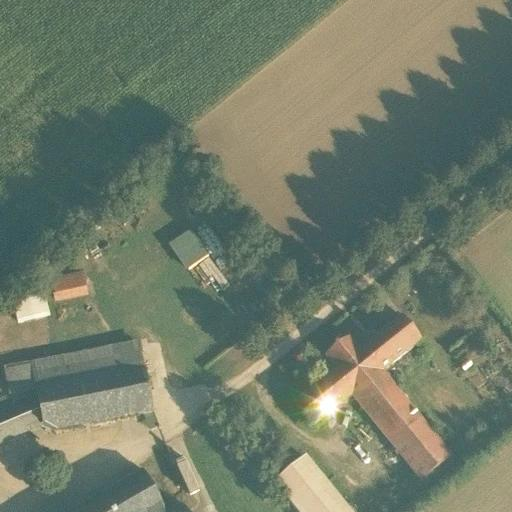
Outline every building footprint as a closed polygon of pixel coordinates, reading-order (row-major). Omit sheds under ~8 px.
[(192,230),(230,284),(245,274),(207,219),(192,230)] [(53,305),(87,298),(82,275),(49,281),(53,305)] [(27,292),(11,296),(17,323),(19,322),(47,315),(48,314),(42,288),(27,292)] [(452,459),(382,373),(421,342),(402,318),(358,352),(348,340),(326,357),(336,370),(293,405),(313,429),(352,398),(421,484),(452,459)] [(153,414),(145,369),(144,369),(139,341),(4,370),(9,394),(35,391),(37,398),(0,414),(0,448),(42,429),(57,432),(153,414)] [(355,511),(316,456),(280,481),(302,511),(355,511)] [(189,461),(178,466),(190,494),(201,489),(189,461)] [(165,511),(143,473),(75,511),(165,511)]
